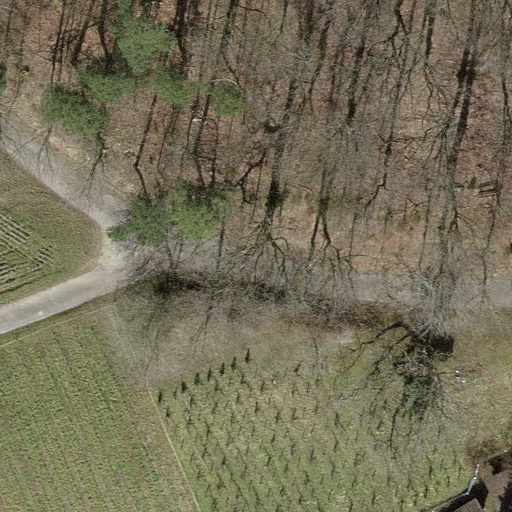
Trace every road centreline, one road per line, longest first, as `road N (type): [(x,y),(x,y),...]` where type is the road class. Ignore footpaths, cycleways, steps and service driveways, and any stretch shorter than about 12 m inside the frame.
road 1 (track): [(0,117),(19,143),(165,248),(410,286),(511,289)]
road 2 (track): [(0,317),(165,248)]
